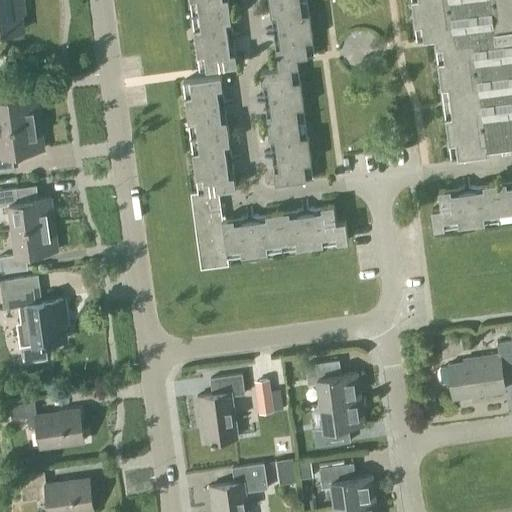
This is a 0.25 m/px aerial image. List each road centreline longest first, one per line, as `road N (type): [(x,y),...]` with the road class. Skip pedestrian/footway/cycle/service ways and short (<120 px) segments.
road 1 (residential): [(149,357),(100,0)]
road 2 (residential): [(377,180),(261,192),(243,87),(254,54),(249,0)]
road 3 (residential): [(149,357),(375,320)]
road 4 (residential): [(169,511),(149,357)]
road 5 (residential): [(375,320),(391,300),(377,180)]
road 6 (residential): [(403,442),(390,349),(375,320)]
